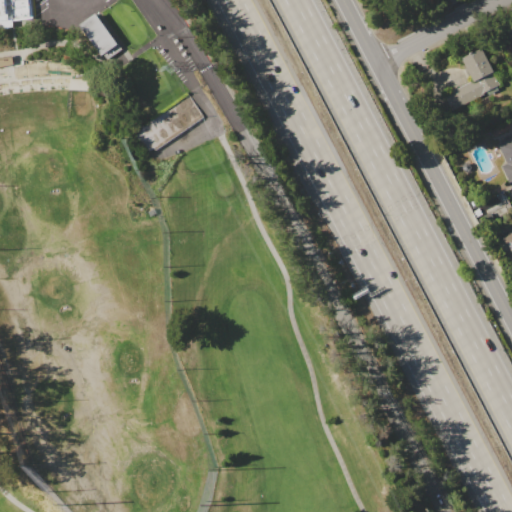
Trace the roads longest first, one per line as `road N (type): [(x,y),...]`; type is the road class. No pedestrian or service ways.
road 1 (residential): [(448,511),(166,0)]
road 2 (motorway): [(232,0),(502,511)]
road 3 (motorway): [(511,414),(293,0)]
road 4 (secondary): [(346,0),(511,315)]
road 5 (residential): [(509,0),(381,66)]
